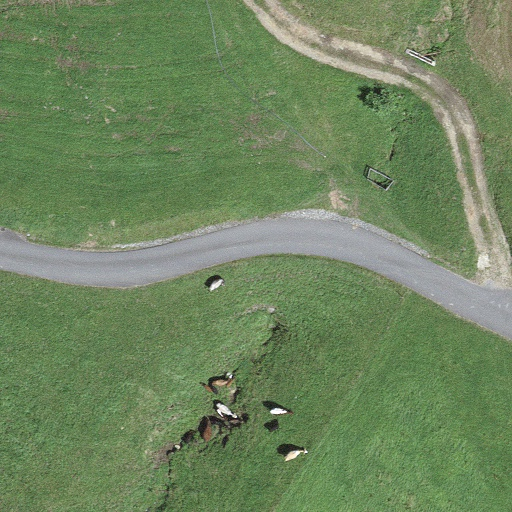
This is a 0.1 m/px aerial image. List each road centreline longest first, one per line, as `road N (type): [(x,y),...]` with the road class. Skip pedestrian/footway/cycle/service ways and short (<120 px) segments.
road 1 (track): [(0,254),(127,269),(318,234),(351,241),(511,315)]
road 2 (track): [(257,0),(298,35),(424,82),(447,105),(509,314)]
